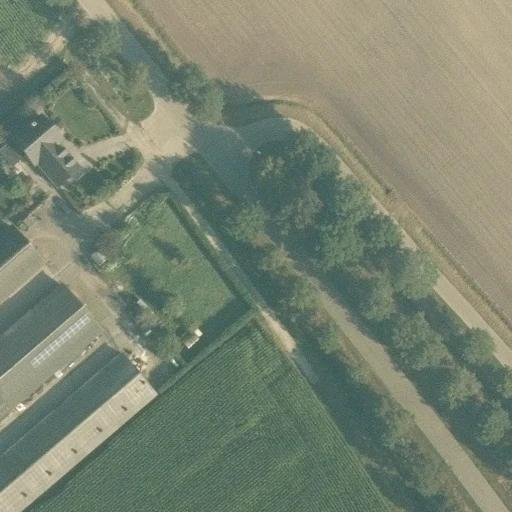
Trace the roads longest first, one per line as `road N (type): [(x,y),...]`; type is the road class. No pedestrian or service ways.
road 1 (unclassified): [(492,511),(219,151)]
road 2 (unclassified): [(219,151),(282,126),(303,134),(511,363)]
road 3 (unclassified): [(219,151),(95,0)]
